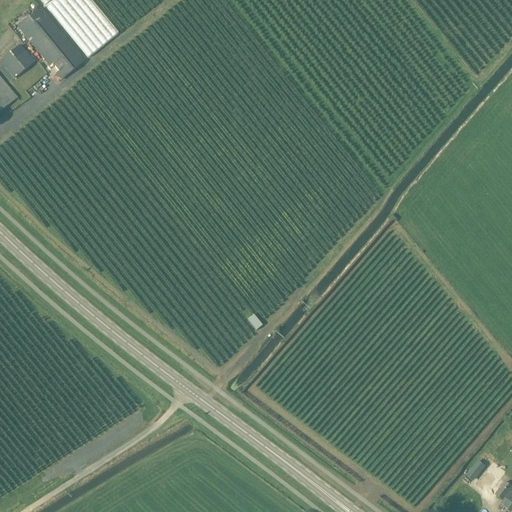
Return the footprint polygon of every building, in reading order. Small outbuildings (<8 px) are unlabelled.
[(119,33),(90,0),(54,0),(46,7),(88,59),(119,33)] [(41,9),(17,29),(61,81),(84,63),(41,9)] [(23,55),(21,53),(15,59),(10,54),(0,62),(0,63),(14,81),(35,63),(25,52),(23,55)] [(18,99),(0,77),(0,113),(0,114),(18,99)] [(256,315),(248,320),(257,332),(265,326),(256,315)] [(472,460),(467,456),(455,471),(461,475),(472,460)] [(479,460),(468,476),(476,482),(487,465),(479,460)] [(511,488),(504,482),(494,496),(503,502),(506,498),(511,503),(511,504),(506,511),(511,511),(511,493),(510,492),(511,489),(511,488)]
